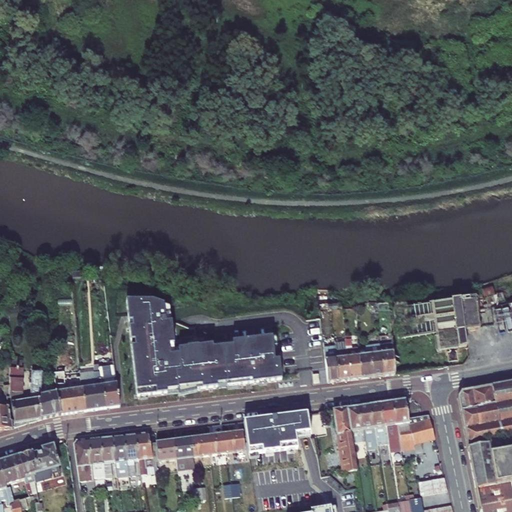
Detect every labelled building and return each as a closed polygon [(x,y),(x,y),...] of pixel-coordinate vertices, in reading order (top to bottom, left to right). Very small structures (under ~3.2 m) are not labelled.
[(492,285),(482,289),(485,298),(496,295),(492,285)] [(488,308),(506,304),(503,293),(496,295),(485,298),(488,308)] [(480,327),(476,297),(394,309),(399,340),(434,335),(436,351),(467,346),(464,330),(480,327)] [(151,300),(125,304),(137,398),(278,381),(280,381),(278,361),(273,362),(270,339),(231,344),(231,347),(211,350),(210,347),(196,348),(186,349),(186,350),(177,351),(178,356),(174,356),(170,324),(164,325),(161,307),(151,300)] [(384,317),(383,309),(374,309),(375,318),(384,317)] [(62,336),(56,336),(57,365),(57,373),(64,373),(66,373),(66,363),(63,363),(62,336)] [(345,337),(345,340),(346,350),(350,380),(361,379),(358,351),(358,349),(350,349),(349,336),(345,337)] [(345,340),(334,342),(335,351),(346,350),(345,340)] [(383,345),(384,354),(380,354),(382,376),(395,375),(393,352),(392,344),(383,345)] [(380,354),(379,348),(358,351),(361,379),(382,376),(380,354)] [(350,380),(346,350),(335,351),(338,382),(350,380)] [(335,351),(323,352),(325,373),(326,383),(338,382),(335,351)] [(22,361),(10,361),(10,372),(22,372),(22,361)] [(39,400),(41,421),(61,416),(57,395),(66,393),(65,385),(58,385),(57,373),(57,365),(53,365),(54,382),(55,386),(42,388),(41,400),(39,400)] [(102,387),(105,410),(119,408),(115,377),(114,367),(98,369),(98,365),(95,366),(94,366),(94,376),(95,380),(97,379),(97,381),(98,387),(102,387)] [(10,372),(10,387),(10,399),(15,429),(41,421),(39,400),(41,400),(42,388),(42,385),(42,373),(32,372),(30,401),(23,402),(22,372),(10,372)] [(61,416),(86,413),(86,412),(81,383),(81,382),(68,384),(67,376),(64,377),(64,373),(57,373),(58,385),(65,385),(66,393),(57,395),(61,416)] [(81,383),(86,412),(86,413),(105,410),(102,387),(98,387),(97,381),(81,383)] [(511,511),(511,382),(462,391),(458,398),(480,511),(511,511)] [(4,387),(4,399),(0,399),(0,403),(7,403),(7,400),(10,399),(10,387),(4,387)] [(412,444),(409,424),(408,423),(407,420),(404,401),(391,403),(395,426),(397,425),(401,450),(413,448),(412,444)] [(0,430),(12,429),(7,403),(0,403),(0,430)] [(401,450),(397,425),(395,426),(391,403),(380,405),(383,427),(386,427),(388,445),(390,452),(401,450)] [(388,445),(386,427),(383,427),(380,405),(368,406),(372,429),(374,428),(377,447),(388,445)] [(377,447),(374,428),(372,429),(368,406),(357,408),(361,430),(363,430),(365,442),(366,449),(366,452),(378,450),(377,447)] [(365,442),(363,430),(361,430),(357,408),(345,409),(351,445),(365,442)] [(356,471),(353,451),(351,445),(345,409),(332,411),(342,474),(356,471)] [(302,415),(244,422),(249,458),(299,450),(297,440),(305,439),(311,438),(307,414),(302,415)] [(409,424),(412,444),(435,440),(429,416),(407,420),(408,423),(409,424)] [(225,435),(228,454),(245,452),(243,433),(225,435)] [(155,474),(153,463),(150,445),(148,435),(136,436),(139,461),(141,475),(155,474)] [(208,437),(210,456),(228,454),(225,435),(208,437)] [(136,476),(134,462),(139,461),(136,436),(124,437),(127,462),(128,477),(136,476)] [(124,478),(122,463),(127,462),(124,437),(112,438),(115,464),(117,478),(124,478)] [(191,440),(193,458),(210,456),(208,437),(191,440)] [(112,478),(111,464),(115,464),(112,438),(100,440),(105,479),(112,478)] [(88,441),(94,481),(105,479),(100,440),(88,441)] [(178,470),(194,468),(193,458),(191,440),(174,442),(177,460),(178,470)] [(73,445),(79,483),(94,481),(88,441),(76,442),(73,445)] [(150,445),(153,463),(177,460),(174,442),(150,445)] [(353,451),(366,449),(365,442),(351,445),(353,451)] [(43,479),(41,473),(59,468),(53,446),(42,450),(42,452),(33,455),(32,453),(31,453),(35,466),(32,466),(35,485),(44,482),(43,479)] [(35,485),(32,466),(35,466),(31,453),(17,457),(24,480),(29,495),(37,493),(35,485)] [(0,470),(6,486),(24,480),(17,457),(0,461),(0,470)] [(59,468),(41,473),(43,479),(61,474),(59,468)] [(14,501),(10,489),(7,490),(6,486),(0,470),(0,511),(3,511),(4,510),(8,510),(8,511),(20,511),(19,500),(14,501)] [(444,479),(419,483),(421,496),(447,492),(444,479)] [(231,486),(233,499),(241,498),(240,485),(231,486)] [(224,487),(225,500),(233,499),(231,486),(224,487)] [(197,490),(199,502),(206,501),(205,489),(197,490)] [(190,491),(191,503),(199,502),(197,490),(190,491)] [(422,500),(413,501),(410,501),(411,511),(423,511),(422,500)] [(411,511),(410,501),(406,502),(398,503),(399,511),(411,511)] [(387,505),(387,508),(388,511),(399,511),(398,503),(387,505)]
